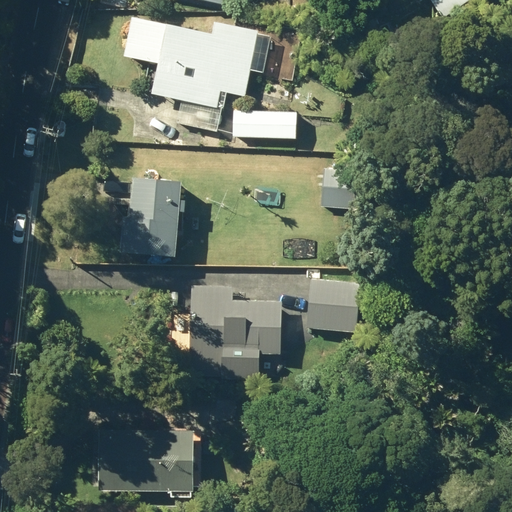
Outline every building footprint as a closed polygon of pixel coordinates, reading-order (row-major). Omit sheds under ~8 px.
[(434,0),(447,20),(476,0),(434,0)] [(221,112),(225,94),(249,100),(263,34),(218,24),(215,37),(136,19),(127,59),(161,66),(154,96),(221,112)] [(365,28),(373,45),(388,38),(380,20),(365,28)] [(238,139),(299,140),(300,115),(239,112),(238,139)] [(364,213),(366,173),(327,170),(324,210),(364,213)] [(189,217),(190,204),(186,204),(187,185),(136,181),(134,217),(128,217),(125,257),(181,262),(185,216),(189,217)] [(310,330),(360,335),(365,286),(315,281),(310,330)] [(225,380),(262,380),(263,354),(285,355),(286,301),(237,300),(237,288),(195,287),(193,372),(225,373),(225,380)] [(103,434),(102,494),(201,496),(200,435),(103,434)]
